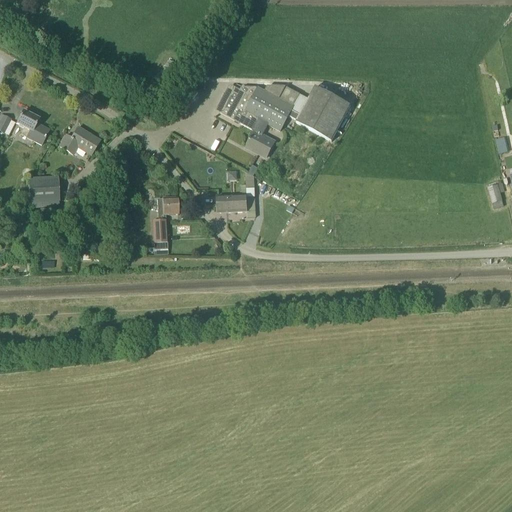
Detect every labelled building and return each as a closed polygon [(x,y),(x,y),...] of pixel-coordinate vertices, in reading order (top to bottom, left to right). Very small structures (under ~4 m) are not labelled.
[(0,0),(0,8),(7,6),(11,5),(11,4),(18,2),(16,0),(0,0)] [(222,108),(218,114),(251,131),(252,132),(257,121),(267,126),(279,133),(287,117),(299,95),(285,88),(279,100),(258,88),(241,88),(239,92),(232,88),(223,106),(221,105),(220,107),(222,108)] [(308,100),(299,95),(287,117),(296,122),(295,124),(330,143),(350,107),(315,88),(308,100)] [(18,121),(16,124),(24,129),(20,135),(41,146),(43,140),(48,132),(36,125),(38,120),(29,116),(29,114),(26,113),(24,113),(22,112),(18,121)] [(2,117),(0,121),(0,132),(3,134),(9,121),(2,117)] [(254,133),(245,149),(265,159),(269,151),(274,143),(263,137),(262,137),(267,126),(257,121),(252,132),(254,133)] [(90,156),(99,142),(77,129),(70,140),(65,137),(59,148),(72,156),(77,148),(90,156)] [(505,138),(494,140),(496,154),(507,152),(505,138)] [(57,178),(27,180),(28,204),(29,203),(58,202),(57,178)] [(496,186),(487,189),(492,204),(501,201),(499,194),(504,193),(501,184),(496,186)] [(246,197),(225,198),(215,198),(216,215),(226,214),(247,213),(247,219),(256,219),(254,189),(246,190),(246,197)] [(162,217),(165,217),(178,216),(177,200),(156,201),(157,222),(151,223),(152,245),(166,244),(165,222),(163,222),(162,217)] [(88,208),(89,221),(97,221),(97,218),(98,218),(98,213),(96,213),(96,207),(88,208)]
